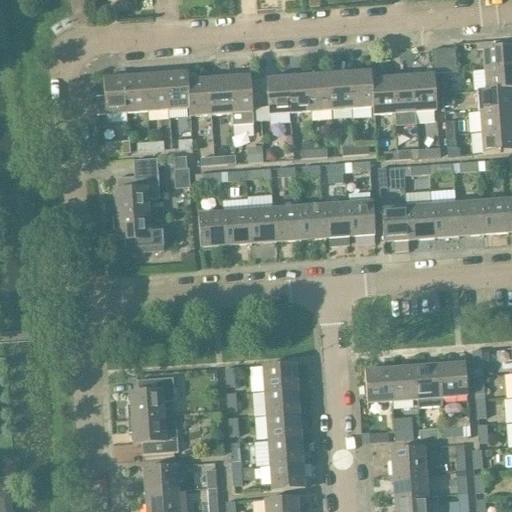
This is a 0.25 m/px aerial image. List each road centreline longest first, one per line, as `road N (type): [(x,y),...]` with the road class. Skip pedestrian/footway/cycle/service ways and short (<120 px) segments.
road 1 (residential): [(79,309),(61,71),(80,41),(399,20)]
road 2 (residential): [(79,309),(326,289)]
road 3 (residential): [(345,511),(326,289)]
road 4 (residential): [(93,511),(79,309)]
road 5 (residential): [(326,289),(511,275)]
